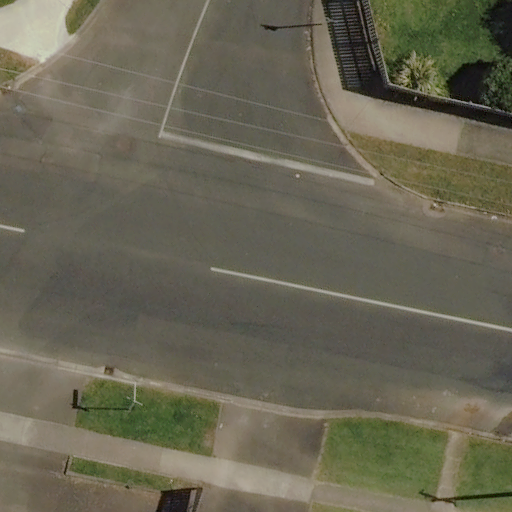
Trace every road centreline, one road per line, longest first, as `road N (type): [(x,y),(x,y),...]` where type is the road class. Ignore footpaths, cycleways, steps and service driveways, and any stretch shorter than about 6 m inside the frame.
road 1 (residential): [(511,333),(140,253)]
road 2 (residential): [(140,253),(163,133),(211,0)]
road 3 (residential): [(140,253),(0,223)]
